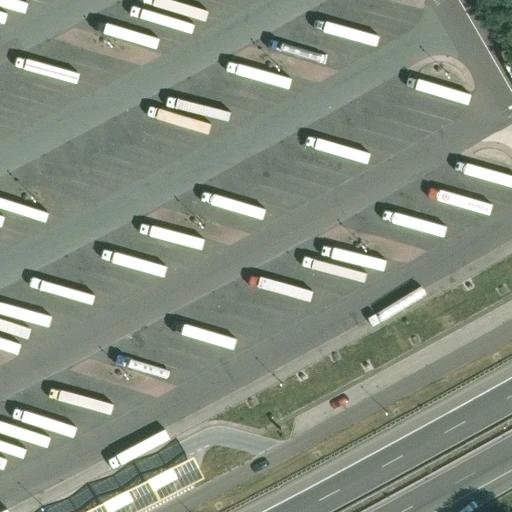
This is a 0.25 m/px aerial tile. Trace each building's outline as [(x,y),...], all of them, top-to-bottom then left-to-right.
[(375,0),(349,0),(348,3),(413,19),(415,10),(383,2),(375,0)] [(233,65),(230,73),(277,86),(280,78),(233,65)] [(399,75),(397,85),(464,104),(467,94),(399,75)] [(0,127),(0,141),(58,114),(52,103),(0,127)] [(98,142),(95,151),(147,166),(150,157),(98,142)] [(37,159),(35,167),(100,189),(103,180),(37,159)] [(60,478),(65,488),(95,474),(89,463),(60,478)]
